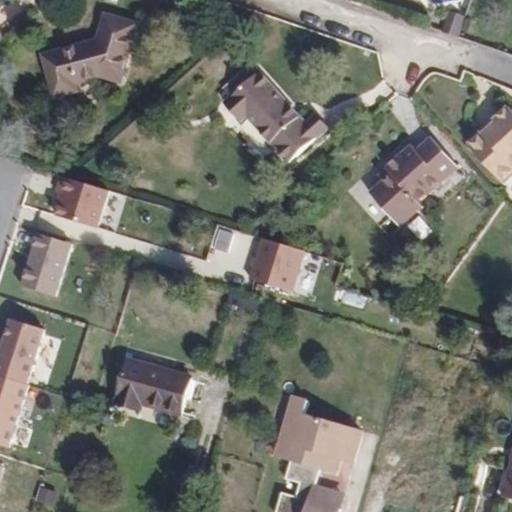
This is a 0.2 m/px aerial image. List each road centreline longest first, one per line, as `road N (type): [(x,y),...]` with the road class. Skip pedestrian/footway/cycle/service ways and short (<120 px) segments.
road 1 (residential): [(301,0),(511,73)]
road 2 (unknown): [(0,188),(132,221)]
